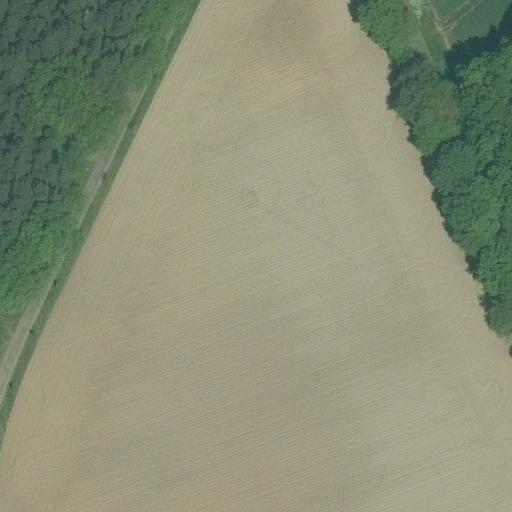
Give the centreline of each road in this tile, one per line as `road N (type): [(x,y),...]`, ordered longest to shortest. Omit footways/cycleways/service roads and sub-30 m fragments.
road 1 (unclassified): [(180,0),(0,413)]
road 2 (unclassified): [(511,264),(397,0)]
